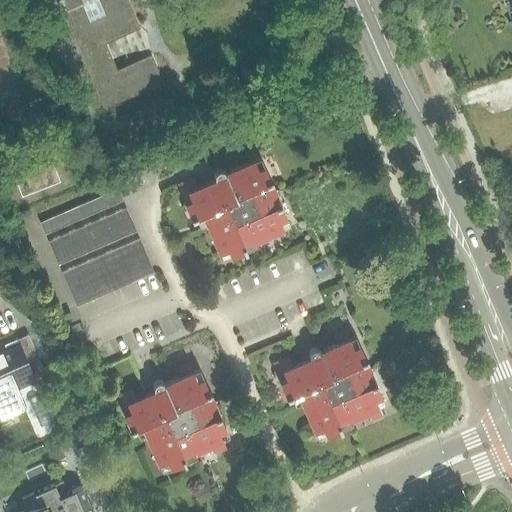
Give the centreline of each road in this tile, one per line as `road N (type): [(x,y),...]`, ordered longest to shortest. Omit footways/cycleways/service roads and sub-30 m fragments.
road 1 (secondary): [(511,358),(359,0)]
road 2 (residential): [(302,511),(217,324)]
road 3 (tertiary): [(511,437),(338,511)]
road 4 (residential): [(217,324),(179,296),(139,199)]
road 5 (residential): [(217,324),(330,272)]
